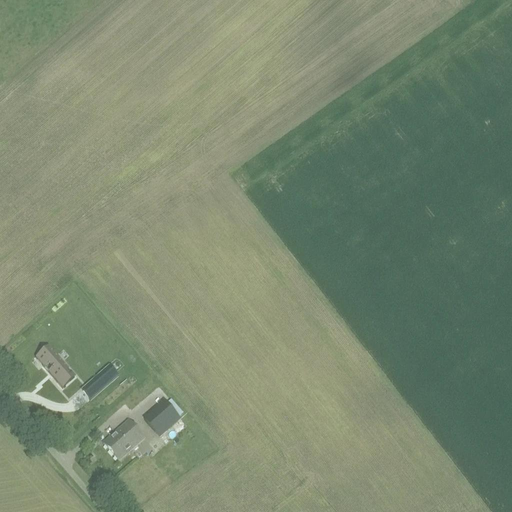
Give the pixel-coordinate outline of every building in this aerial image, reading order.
[(40,355),(36,359),(42,366),(62,389),(74,378),(61,363),(55,356),(48,348),(40,355)] [(114,385),(131,404),(137,399),(141,404),(148,397),(145,394),(151,388),(155,392),(161,386),(157,382),(162,377),(153,367),(154,367),(145,357),(114,385)] [(100,375),(82,391),(90,400),(118,376),(114,372),(109,367),(100,375)] [(181,419),(164,401),(142,420),(160,439),(181,419)] [(118,462),(144,439),(128,422),(103,445),(118,462)]
